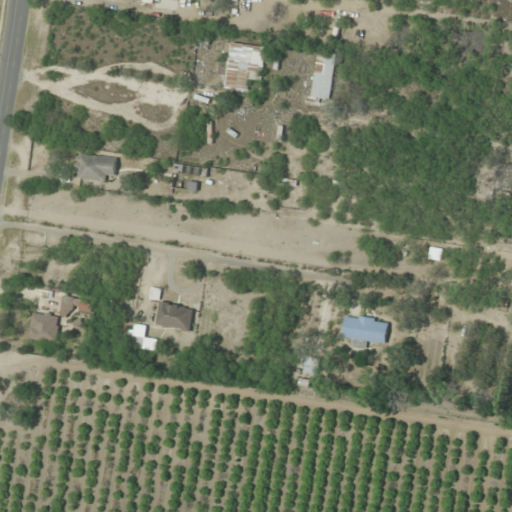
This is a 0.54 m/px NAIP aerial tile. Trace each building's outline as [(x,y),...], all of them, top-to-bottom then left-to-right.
[(199,50),(210,50),(210,32),(199,32),(199,50)] [(263,82),(267,47),(227,42),(223,77),(226,77),(224,88),(250,91),(251,80),(263,82)] [(337,55),(317,52),(311,101),(331,103),(337,55)] [(105,182),(106,174),(116,175),(118,158),(81,153),(78,179),(105,182)] [(92,315),(95,300),(65,296),(62,310),(92,315)] [(158,325),(191,331),(195,307),(162,302),(158,325)] [(61,315),(34,312),(31,339),(59,342),(61,315)] [(388,344),(390,321),(346,316),(344,340),(388,344)] [(159,340),(145,337),(148,327),(138,325),(133,346),(156,352),(159,340)] [(303,372),(317,375),(321,358),(307,355),(303,372)]
